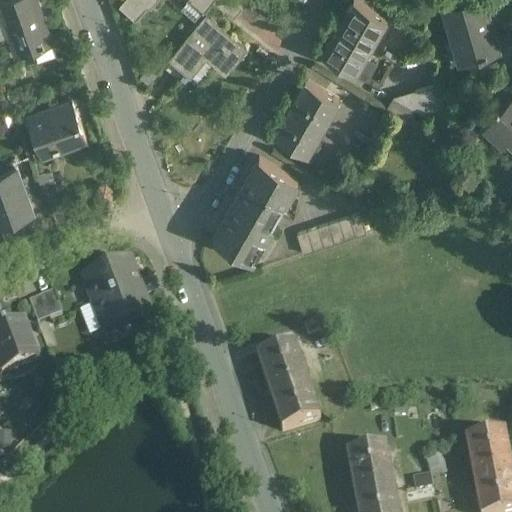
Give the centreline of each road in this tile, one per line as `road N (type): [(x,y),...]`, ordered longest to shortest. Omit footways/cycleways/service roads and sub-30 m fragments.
road 1 (residential): [(179,235),(270,511)]
road 2 (residential): [(312,0),(179,235)]
road 3 (residential): [(93,0),(171,211)]
road 4 (residential): [(0,269),(171,211)]
